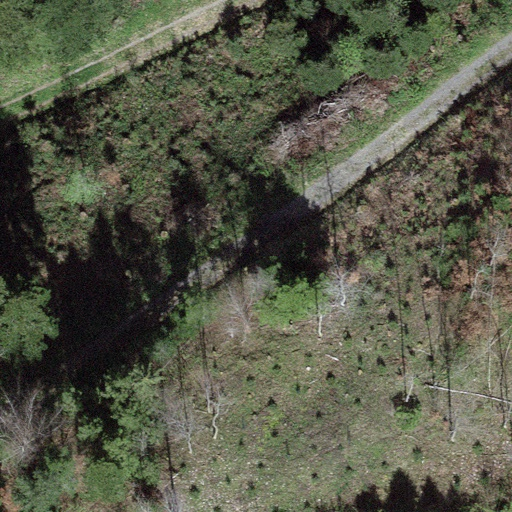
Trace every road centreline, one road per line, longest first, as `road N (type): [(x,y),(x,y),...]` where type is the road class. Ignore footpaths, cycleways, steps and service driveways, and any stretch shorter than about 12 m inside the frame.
road 1 (track): [(511,49),(0,418)]
road 2 (track): [(0,114),(236,0)]
